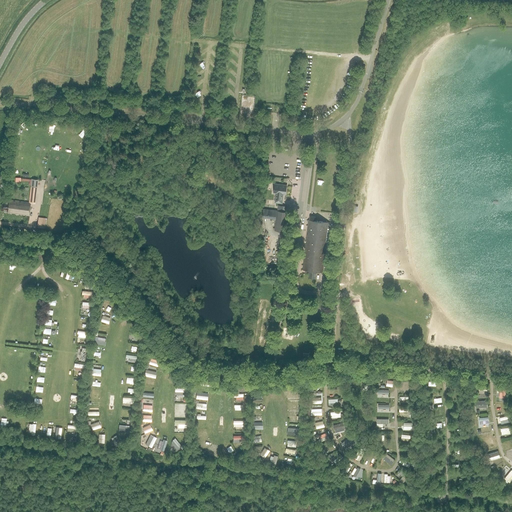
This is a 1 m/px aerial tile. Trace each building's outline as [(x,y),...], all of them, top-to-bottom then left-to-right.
[(38,179),(32,178),(31,180),(21,179),(21,180),(29,181),(29,185),(31,185),(29,202),(9,200),(9,202),(2,201),(1,211),(7,211),(7,213),(29,216),(31,203),(35,204),(38,179)] [(286,194),(287,186),(274,184),(273,193),(276,193),(275,203),(282,203),(283,194),(286,194)] [(285,232),(288,212),(277,211),(275,231),(285,232)] [(303,270),(305,270),(309,271),(308,278),(316,278),(317,272),(321,272),(323,272),(326,250),(325,250),(327,228),(328,228),(329,222),(309,220),(303,270)] [(104,310),(113,314),(115,307),(106,304),(104,310)] [(141,335),(134,328),(131,330),(138,338),(141,335)] [(437,386),(437,377),(429,377),(429,386),(437,386)] [(146,385),(154,388),(156,382),(147,379),(146,385)] [(157,438),(154,436),(148,446),(152,448),(157,438)] [(179,448),(182,446),(175,438),(172,440),(179,448)] [(350,438),(341,444),(343,447),(352,441),(350,438)] [(209,439),(202,447),(207,451),(213,443),(209,439)] [(325,447),(329,453),(336,449),(333,443),(325,447)] [(356,458),(362,460),(365,450),(359,448),(356,458)] [(343,458),(341,455),(333,461),(335,464),(343,458)] [(394,462),(386,456),(383,459),(392,465),(394,462)] [(401,469),(398,472),(407,479),(409,476),(401,469)]
